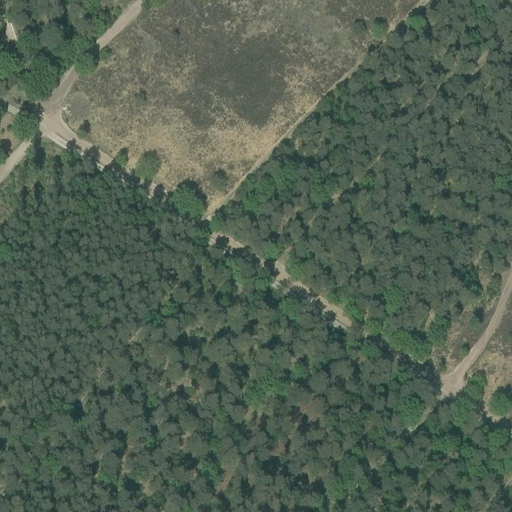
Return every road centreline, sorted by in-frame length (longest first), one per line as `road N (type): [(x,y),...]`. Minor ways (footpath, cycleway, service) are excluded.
road 1 (track): [(0,504),(127,356),(352,511)]
road 2 (track): [(341,511),(446,398),(495,327),(511,272)]
road 3 (track): [(40,128),(50,96),(145,0)]
